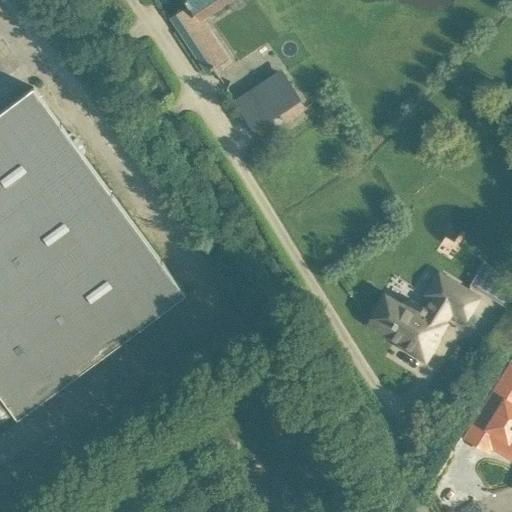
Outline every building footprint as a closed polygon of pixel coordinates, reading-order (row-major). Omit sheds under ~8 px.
[(185,0),(189,5),(171,17),(208,71),(224,60),(203,28),(198,21),(229,0),(185,0)] [(282,70),(237,100),(257,133),(304,103),(282,70)] [(186,293),(34,87),(0,111),(0,432),(19,418),(18,417),(186,293)] [(460,285),(441,273),(434,285),(452,296),(460,285)] [(444,321),(452,308),(440,300),(432,315),(426,312),(429,308),(423,305),(421,307),(409,300),(406,306),(386,294),(369,322),(406,345),(407,342),(428,355),(437,340),(435,339),(445,322),(444,321)] [(511,402),(511,403),(511,402),(511,361),(511,362),(472,425),(484,432),(480,438),(511,457),(511,402)] [(272,491),(292,499),(305,463),(285,455),(272,491)]
